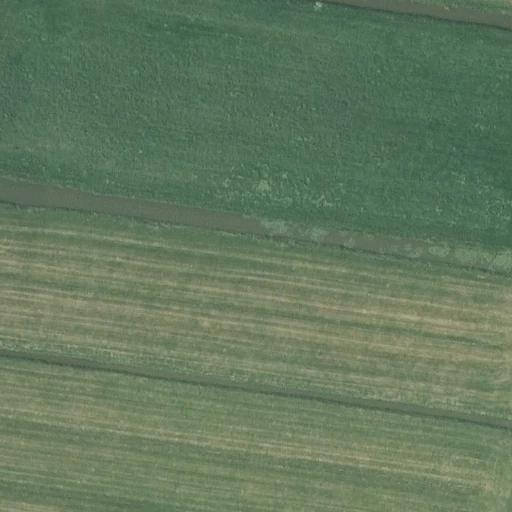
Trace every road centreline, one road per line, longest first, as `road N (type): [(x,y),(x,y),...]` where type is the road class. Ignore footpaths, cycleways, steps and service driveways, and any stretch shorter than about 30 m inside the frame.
road 1 (track): [(0,162),(511,240)]
road 2 (track): [(511,44),(222,0)]
